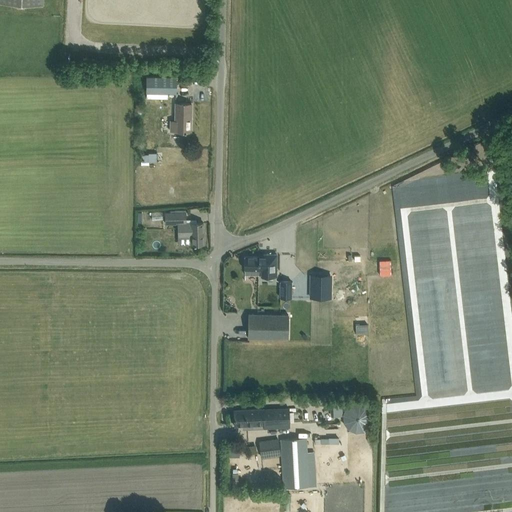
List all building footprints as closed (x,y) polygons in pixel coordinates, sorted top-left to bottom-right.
[(146,77),(146,92),(176,93),(176,77),(166,77),(146,77)] [(170,132),(186,132),(186,131),(191,132),(191,103),(175,103),(175,121),(171,121),(170,132)] [(194,245),(196,245),(196,244),(204,244),(203,222),(186,223),(186,212),(166,213),(166,225),(178,224),(178,237),(190,237),(190,244),(194,244),(194,245)] [(277,254),(265,254),(259,254),(259,256),(244,256),(244,269),(245,269),(245,274),(261,275),(261,276),(276,276),(277,254)] [(328,275),(313,275),(313,299),(327,299),(328,275)] [(281,281),(280,298),(291,298),(292,281),(281,281)] [(248,338),(288,339),(288,315),(248,314),(248,338)] [(355,323),(355,333),(368,333),(367,323),(355,323)] [(264,425),(264,427),(290,426),(289,408),(244,410),(234,410),(235,426),(244,425),(264,425)] [(306,438),(282,439),(284,488),(308,487),(307,462),(306,438)] [(278,440),(269,440),(259,442),(261,456),(280,454),(278,440)]
